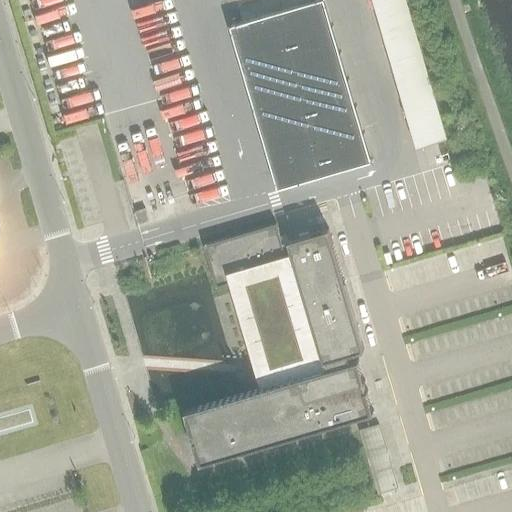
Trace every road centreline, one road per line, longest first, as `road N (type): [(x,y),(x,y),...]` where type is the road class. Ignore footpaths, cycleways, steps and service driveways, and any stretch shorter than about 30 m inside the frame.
road 1 (unclassified): [(77,308),(0,43)]
road 2 (unclassified): [(137,511),(77,308)]
